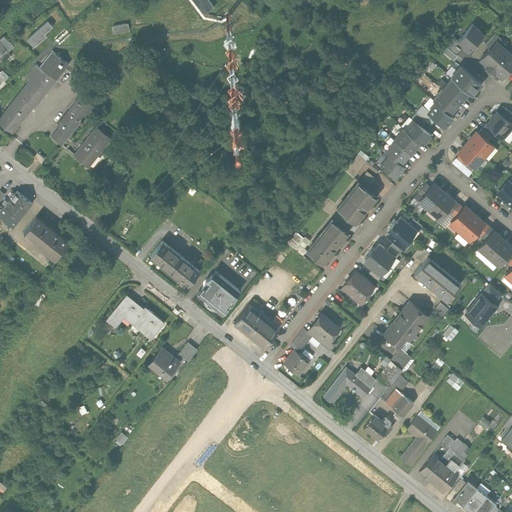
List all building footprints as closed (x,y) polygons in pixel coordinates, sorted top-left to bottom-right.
[(214,6),(209,0),(193,0),(204,13),(214,6)] [(28,38),(34,46),(47,35),(45,33),(54,26),(50,20),(28,38)] [(127,22),(111,25),(113,33),(129,30),(127,22)] [(483,34),(472,24),(458,40),(459,42),(469,50),(483,34)] [(485,45),(489,49),(496,41),(498,43),(501,38),(495,33),(485,45)] [(455,46),(459,42),(458,40),(455,38),(447,47),(456,55),(460,50),(455,46)] [(0,57),(8,50),(0,40),(0,57)] [(498,43),(496,41),(489,49),(480,60),(491,69),(506,50),(498,43)] [(457,56),(456,55),(447,47),(443,52),(453,60),(457,56)] [(53,51),(54,51),(41,66),(38,63),(27,77),(31,79),(0,117),(0,121),(12,132),(13,131),(12,131),(33,104),(35,106),(35,105),(68,63),(69,63),(54,50),(53,51)] [(511,54),(506,50),(491,69),(501,78),(511,67),(511,65),(511,54)] [(480,84),(460,66),(451,77),(451,78),(468,92),(471,95),(480,84)] [(468,92),(451,78),(442,89),(459,103),(468,92)] [(459,103),(442,89),(433,99),(436,102),(449,114),(459,103)] [(81,94),(81,95),(58,124),(58,123),(57,124),(60,126),(53,135),(52,135),(52,136),(63,144),(63,143),(80,122),(82,123),(84,120),(82,119),(93,104),(94,105),(81,94)] [(449,114),(436,102),(428,111),(435,118),(444,126),(452,116),(449,114)] [(428,111),(421,105),(416,112),(426,121),(430,124),(435,118),(428,111)] [(511,126),(511,124),(497,111),(487,123),(487,124),(495,131),(503,137),(511,126)] [(413,120),(421,127),(426,121),(416,112),(411,118),(413,120)] [(421,127),(413,120),(405,129),(419,141),(419,142),(422,144),(430,134),(421,127)] [(491,135),(495,131),(487,124),(487,123),(486,122),(482,127),(491,135)] [(111,139),(95,126),(94,126),(95,127),(74,153),(73,152),(72,153),(88,166),(89,165),(88,165),(109,139),(110,139),(111,139)] [(487,140),(491,135),(482,127),(478,132),(487,140)] [(405,129),(404,128),(394,139),(395,140),(410,152),(419,142),(419,141),(405,129)] [(478,132),(476,130),(467,141),(484,155),(493,145),(487,140),(478,132)] [(410,152),(395,140),(386,151),(390,154),(400,163),(410,152)] [(484,155),(467,141),(458,152),(460,153),(469,161),(475,166),(484,155)] [(344,169),(352,176),(365,160),(357,153),(344,169)] [(469,161),(460,153),(456,157),(465,165),(469,161)] [(390,154),(380,165),(394,177),(403,166),(400,163),(390,154)] [(358,180),(368,188),(375,178),(366,171),(358,180)] [(116,188),(124,178),(118,173),(109,183),(116,188)] [(368,188),(358,180),(336,208),(339,210),(349,218),(354,222),(376,195),(368,188)] [(511,185),(507,181),(497,193),(511,206),(511,185)] [(443,191),(434,182),(430,187),(421,196),(417,192),(409,201),(419,209),(424,204),(428,208),(443,191)] [(417,192),(421,196),(430,187),(425,183),(417,192)] [(19,217),(31,202),(16,190),(7,201),(4,199),(1,202),(4,205),(19,217),(19,218),(19,217)] [(453,199),(443,191),(428,208),(438,216),(445,208),(453,199)] [(458,203),(453,199),(445,208),(450,212),(458,203)] [(462,207),(458,203),(450,212),(455,216),(462,207)] [(19,217),(4,205),(0,209),(0,215),(12,225),(19,217)] [(474,213),(464,205),(462,207),(455,216),(449,222),(459,231),(474,213)] [(336,213),(346,222),(349,218),(339,210),(336,213)] [(332,217),(343,226),(346,222),(336,213),(332,217)] [(484,222),(474,213),(459,231),(469,239),(476,231),(484,222)] [(67,240),(35,216),(23,231),(55,256),(67,240)] [(409,223),(400,216),(397,220),(395,219),(392,224),(409,237),(416,228),(409,223)] [(343,226),(332,217),(307,249),(306,250),(322,262),(348,230),(343,226)] [(409,223),(416,228),(418,230),(422,225),(413,217),(409,223)] [(481,235),(489,226),(484,222),(476,231),(481,235)] [(409,237),(392,224),(388,228),(390,229),(386,234),(394,240),(402,246),(409,237)] [(485,239),(493,229),(489,226),(481,235),(485,239)] [(503,238),(493,229),(485,239),(478,247),(488,255),(503,238)] [(306,250),(307,249),(291,236),(286,242),(302,255),(306,250)] [(511,247),(511,245),(503,238),(488,255),(498,264),(503,258),(510,249),(511,247)] [(162,239),(150,254),(187,284),(199,270),(182,256),(183,256),(178,252),(178,253),(162,239)] [(402,246),(394,240),(390,245),(400,252),(403,248),(402,246)] [(8,250),(0,243),(0,256),(2,258),(8,250)] [(386,250),(378,243),(375,248),(373,246),(370,251),(387,265),(394,256),(386,250)] [(396,257),(400,252),(390,245),(386,250),(394,256),(396,257)] [(421,262),(427,256),(429,252),(420,245),(412,255),(421,262)] [(507,262),(511,256),(511,250),(510,249),(503,258),(507,262)] [(387,265),(370,251),(366,256),(368,257),(364,261),(372,268),(380,274),(387,265)] [(460,283),(427,256),(421,262),(413,273),(447,300),(460,283)] [(381,275),(380,274),(372,268),(368,272),(378,280),(381,275)] [(372,283),(355,269),(342,286),(349,292),(359,300),(372,283)] [(215,271),(197,292),(204,297),(204,298),(205,300),(205,301),(206,302),(207,303),(209,304),(210,305),(211,306),(212,306),(214,306),(216,307),(222,311),(239,290),(215,271)] [(481,293),(493,303),(501,293),(489,284),(481,293)] [(364,304),(359,300),(349,292),(345,298),(360,309),(364,304)] [(131,298),(125,293),(115,307),(107,317),(116,325),(120,319),(119,318),(123,313),(136,323),(138,321),(147,328),(145,330),(152,336),(163,321),(147,308),(143,313),(140,310),(142,307),(130,298),(131,298)] [(493,303),(481,293),(466,312),(468,314),(469,317),(471,319),(475,319),(481,324),(496,305),(493,303)] [(427,315),(409,300),(384,332),(402,346),(427,315)] [(449,309),(439,301),(432,311),(441,318),(449,309)] [(249,302),(234,321),(263,345),(278,326),(249,302)] [(339,326),(321,313),(312,324),(317,328),(329,338),(332,335),(339,326)] [(294,348),(298,351),(312,334),(304,327),(290,344),(294,348)] [(312,334),(329,347),(336,338),(332,335),(329,338),(317,328),(312,334)] [(188,359),(197,347),(187,340),(178,351),(188,359)] [(162,344),(148,362),(149,361),(160,370),(162,367),(168,372),(165,376),(180,358),(179,358),(178,359),(162,345),(162,344)] [(399,347),(390,358),(401,367),(402,367),(410,356),(399,347)] [(298,351),(294,348),(283,361),(297,372),(302,367),(304,369),(307,365),(305,363),(308,359),(298,351)] [(376,375),(388,384),(390,382),(399,371),(401,367),(390,358),(376,375)] [(356,369),(354,372),(370,384),(376,377),(361,364),(357,368),(356,369)] [(354,372),(345,365),(323,393),(331,399),(346,381),(351,385),(351,386),(352,387),(353,386),(362,394),(370,384),(354,372)] [(448,378),(459,387),(466,378),(455,369),(448,378)] [(396,387),(400,390),(408,379),(399,371),(390,382),(396,387)] [(396,387),(390,382),(388,384),(380,395),(386,400),(396,387)] [(400,390),(396,387),(386,400),(396,408),(393,412),(399,417),(413,400),(400,390)] [(384,415),(381,419),(373,412),(363,425),(377,436),(381,430),(384,433),(392,424),(388,421),(390,419),(384,415)] [(435,429),(416,413),(407,425),(417,433),(400,455),(409,461),(425,440),(426,440),(435,429)] [(511,422),(511,423),(500,437),(511,445),(511,422)] [(455,449),(459,453),(466,444),(462,440),(455,449)] [(442,460),(432,452),(418,469),(426,475),(426,474),(432,478),(455,449),(450,445),(443,454),(445,456),(442,460)] [(459,453),(455,449),(432,478),(437,483),(444,489),(457,472),(450,466),(460,453),(459,453)] [(0,492),(7,484),(7,485),(13,478),(10,476),(13,473),(6,467),(3,470),(8,474),(3,481),(0,478),(0,492)] [(457,491),(465,481),(460,477),(452,488),(457,491)] [(476,486),(467,479),(465,481),(457,491),(453,496),(462,503),(476,486)] [(485,494),(476,486),(462,503),(472,511),(485,494)] [(495,501),(485,494),(472,511),(473,511),(486,511),(493,503),(495,501)] [(486,511),(493,511),(498,507),(493,503),(486,511)]
